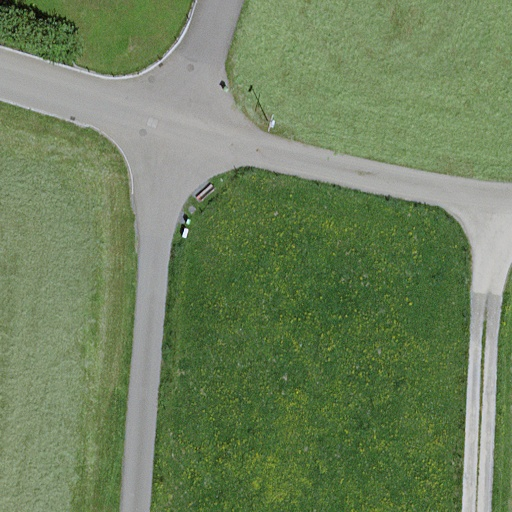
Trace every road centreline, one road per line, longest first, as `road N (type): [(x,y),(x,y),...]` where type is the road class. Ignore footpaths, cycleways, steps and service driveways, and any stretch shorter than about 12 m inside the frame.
road 1 (unclassified): [(170,136),(141,511)]
road 2 (unclassified): [(170,136),(511,209)]
road 3 (track): [(481,511),(497,210)]
road 4 (unclassified): [(0,83),(170,136)]
road 5 (residential): [(216,0),(170,136)]
